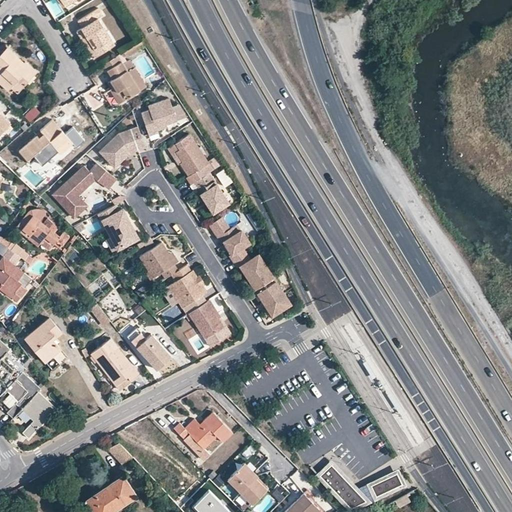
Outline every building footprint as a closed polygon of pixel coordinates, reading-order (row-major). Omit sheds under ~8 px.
[(98,53),(114,44),(93,11),(77,20),(82,27),(76,31),(82,40),(88,37),(98,53)] [(88,37),(82,40),(93,57),(98,53),(88,37)] [(138,48),(135,42),(122,51),(126,57),(138,48)] [(0,83),(7,90),(11,87),(17,80),(23,85),(35,71),(24,61),(23,62),(6,47),(0,53),(0,83)] [(104,72),(105,74),(107,73),(111,78),(109,80),(113,87),(111,88),(121,102),(139,90),(128,73),(134,68),(127,58),(104,72)] [(139,90),(146,86),(134,68),(128,73),(139,90)] [(23,85),(17,80),(11,87),(17,92),(23,85)] [(118,104),(121,102),(111,88),(109,90),(118,104)] [(174,122),(167,99),(146,106),(147,111),(139,114),(147,137),(156,133),(155,131),(154,129),(164,125),(174,122)] [(66,147),(71,142),(52,119),(40,129),(41,131),(18,151),(26,161),(33,156),(41,165),(49,158),(51,159),(66,147)] [(136,127),(116,134),(96,152),(106,163),(115,154),(120,160),(129,153),(128,150),(134,148),(135,151),(143,148),(136,127)] [(207,163),(192,139),(174,151),(181,161),(178,163),(187,176),(185,177),(189,184),(193,181),(202,176),(198,169),(207,163)] [(51,159),(54,163),(69,150),(66,147),(51,159)] [(120,160),(115,154),(106,163),(111,168),(120,160)] [(113,179),(94,163),(87,172),(81,166),(50,195),(71,218),(81,209),(72,198),(75,196),(93,179),(105,189),(113,179)] [(228,202),(208,172),(193,181),(200,193),(199,193),(212,213),(228,202)] [(84,206),(75,196),(72,198),(81,209),(84,206)] [(131,229),(121,210),(116,212),(113,205),(96,214),(100,221),(101,221),(107,233),(116,249),(136,239),(133,233),(129,234),(128,231),(131,229)] [(39,242),(48,248),(61,230),(45,218),(42,222),(28,211),(17,225),(21,228),(39,242)] [(248,242),(240,230),(238,231),(234,225),(228,229),(220,217),(208,224),(220,243),(223,242),(230,253),(228,255),(236,267),(238,265),(246,277),(246,276),(254,288),(251,290),(254,294),(257,292),(264,304),(271,315),(288,304),(281,293),(282,293),(274,281),(275,280),(272,276),(272,277),(264,264),(263,265),(256,254),(248,259),(240,247),(248,242)] [(37,245),(39,242),(21,228),(19,231),(37,245)] [(33,256),(11,240),(0,236),(0,241),(7,247),(20,257),(23,260),(28,263),(33,256)] [(116,249),(109,238),(104,240),(110,253),(116,249)] [(167,254),(160,242),(137,257),(147,272),(150,270),(154,276),(160,272),(164,279),(170,275),(172,273),(176,271),(172,264),(176,262),(172,255),(169,257),(167,254)] [(20,257),(7,247),(1,255),(2,256),(0,259),(0,286),(2,283),(13,291),(19,284),(24,288),(31,278),(22,271),(28,263),(23,260),(20,257)] [(201,285),(195,277),(191,270),(189,271),(185,265),(172,273),(170,275),(174,281),(166,286),(180,308),(205,292),(201,285)] [(154,276),(150,270),(147,272),(144,273),(149,280),(154,276)] [(44,276),(40,281),(49,296),(60,284),(46,274),(44,276)] [(104,274),(87,285),(97,301),(114,290),(104,274)] [(203,284),(198,275),(195,277),(201,285),(203,284)] [(2,283),(0,286),(11,294),(13,291),(2,283)] [(102,327),(128,311),(116,291),(90,307),(102,327)] [(216,319),(209,308),(211,307),(207,300),(186,314),(204,340),(222,328),(216,319)] [(140,316),(147,310),(142,304),(135,309),(140,316)] [(178,305),(162,313),(166,322),(182,314),(178,305)] [(218,317),(211,307),(209,308),(216,319),(218,317)] [(59,350),(52,340),(50,338),(59,330),(48,317),(24,337),(45,362),(59,350)] [(136,327),(126,336),(156,368),(170,356),(150,334),(145,337),(136,327)] [(9,348),(0,340),(0,357),(6,351),(9,348)] [(130,380),(138,375),(112,341),(103,347),(107,353),(97,361),(116,385),(127,377),(130,380)] [(103,347),(101,345),(90,353),(97,361),(107,353),(103,347)] [(6,351),(0,357),(0,379),(1,380),(0,381),(0,393),(5,389),(22,371),(24,368),(6,351)] [(22,371),(5,389),(17,401),(6,412),(12,418),(20,409),(38,391),(40,388),(22,371)] [(116,385),(118,389),(130,380),(127,377),(116,385)] [(28,437),(39,425),(55,408),(38,391),(20,409),(32,420),(22,432),(28,437)] [(209,454),(203,448),(216,436),(222,442),(232,432),(211,411),(199,424),(193,418),(184,427),(178,422),(172,428),(183,439),(187,435),(200,448),(196,452),(203,459),(209,454)] [(183,439),(182,440),(195,452),(196,452),(200,448),(187,435),(183,439)] [(119,443),(108,450),(122,464),(132,457),(119,443)] [(245,464),(230,480),(254,505),(268,491),(257,480),(259,478),(245,464)] [(367,499),(332,464),(321,475),(351,506),(367,499)] [(397,472),(373,483),(377,493),(402,482),(397,472)] [(227,479),(221,474),(212,482),(218,488),(227,479)] [(109,511),(135,495),(122,475),(86,499),(94,511),(109,511)] [(192,506),(198,511),(211,511),(213,510),(215,511),(226,511),(229,509),(209,489),(192,506)] [(321,511),(302,493),(283,511),(321,511)] [(408,494),(395,501),(400,509),(412,502),(408,494)]
